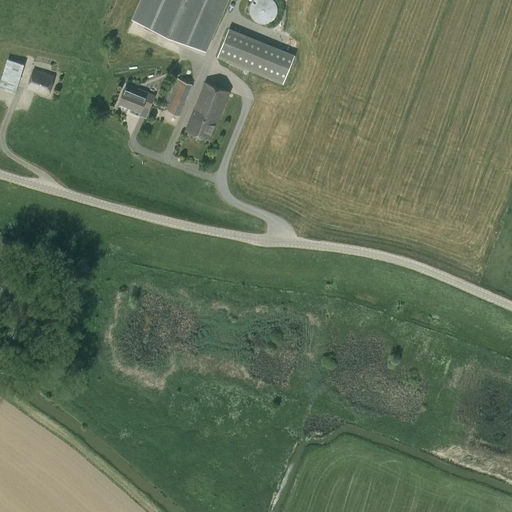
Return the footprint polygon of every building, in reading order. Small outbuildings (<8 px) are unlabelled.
[(142,0),(134,20),(204,50),(225,0),(142,0)] [(252,0),(251,20),(274,21),(275,0),(252,0)] [(231,29),(219,59),(283,84),(295,55),(231,29)] [(17,83),(23,64),(7,59),(1,78),(17,83)] [(48,95),(54,77),(33,69),(27,88),(48,95)] [(179,114),(191,84),(177,79),(165,109),(179,114)] [(210,139),(229,91),(205,82),(186,130),(210,139)] [(149,106),(154,95),(138,89),(137,93),(124,88),(119,102),(140,111),(143,104),(149,106)]
